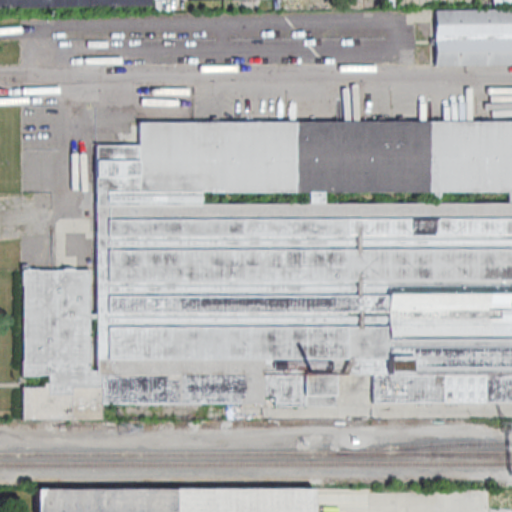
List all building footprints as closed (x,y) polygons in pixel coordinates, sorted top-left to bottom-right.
[(0,0),(0,9),(151,7),(150,0),(0,0)] [(511,0),(511,8),(493,9),(492,0),(511,0)] [(511,65),(434,67),(433,11),(511,9),(511,65)] [(137,125),(511,123),(511,204),(508,204),(508,192),(442,192),(442,204),(434,204),(434,193),(324,193),(324,205),(309,205),(309,193),(200,194),(137,194),(137,148),(137,125)] [(96,149),(98,314),(98,318),(98,371),(98,374),(102,374),(103,406),(263,405),(263,400),(274,400),(274,408),(336,408),(336,376),(371,376),(371,406),(511,406),(511,204),(508,204),(442,204),(434,204),(324,205),(309,205),(201,206),(200,194),(137,194),(137,148),(96,149)] [(21,267),(21,286),(22,286),(23,362),(21,362),(22,378),(37,378),(37,376),(48,376),(48,384),(44,384),(44,388),(21,388),(21,422),(102,421),(103,406),(102,374),(98,374),(98,371),(89,371),(88,318),(98,318),(98,314),(88,315),(87,272),(36,273),(36,271),(28,271),(28,267),(21,267)] [(35,511),(35,496),(312,494),(312,511),(35,511)]
